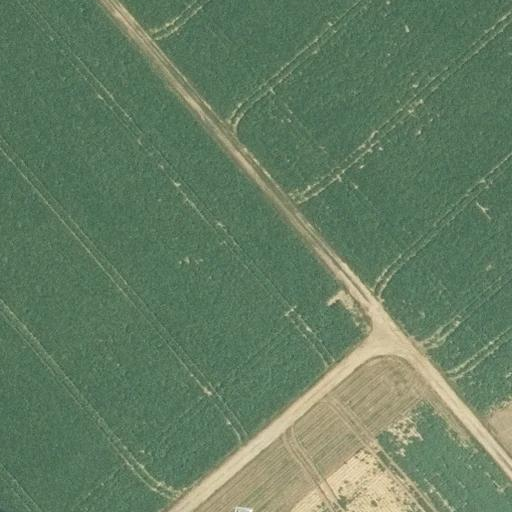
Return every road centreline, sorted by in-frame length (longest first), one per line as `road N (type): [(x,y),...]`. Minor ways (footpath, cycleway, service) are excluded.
road 1 (track): [(108,0),(511,461)]
road 2 (track): [(212,511),(407,341)]
